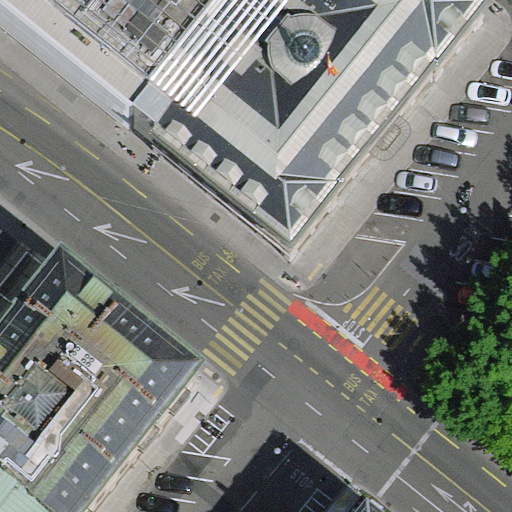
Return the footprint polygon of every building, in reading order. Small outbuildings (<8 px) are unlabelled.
[(0,0),(0,25),(135,133),(153,111),(14,0),(0,0)] [(14,0),(153,111),(243,0),(14,0)] [(275,1),(275,0),(243,0),(153,111),(135,133),(144,140),(154,149),(234,53),(272,83),(272,70),(290,45),(304,42),(277,21),(275,1)] [(234,53),(154,149),(292,262),(392,138),(485,24),(453,0),(275,0),(275,1),(277,21),(304,42),(290,45),(272,70),(272,83),(234,53)] [(62,271),(0,348),(0,499),(15,511),(97,511),(202,383),(136,330),(62,271)] [(15,511),(0,499),(0,511),(15,511)]
